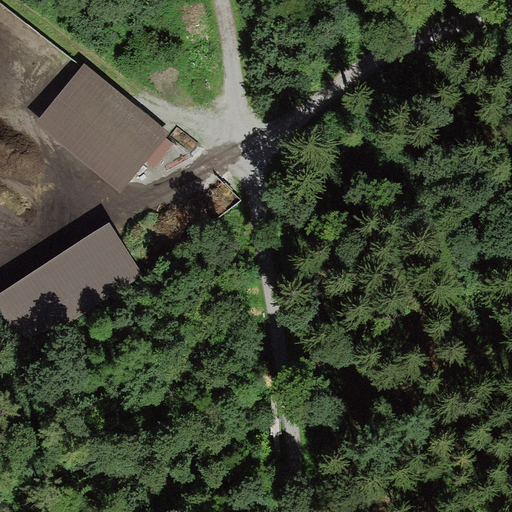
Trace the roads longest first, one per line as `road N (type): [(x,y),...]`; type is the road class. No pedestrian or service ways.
road 1 (track): [(511,14),(447,28),(358,68),(278,136),(134,205),(90,206),(0,142)]
road 2 (track): [(219,0),(249,150),(291,465),(284,511)]
road 3 (track): [(233,152),(128,88),(14,0)]
